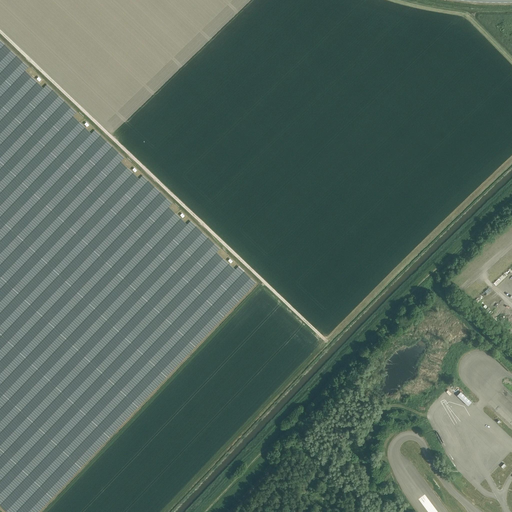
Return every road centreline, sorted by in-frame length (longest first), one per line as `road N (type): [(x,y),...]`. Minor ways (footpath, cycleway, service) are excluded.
road 1 (track): [(0,32),(328,341)]
road 2 (track): [(320,498),(324,484),(308,466),(280,460),(231,511)]
